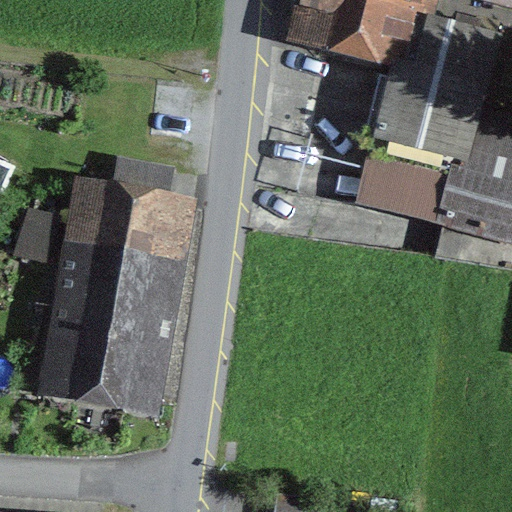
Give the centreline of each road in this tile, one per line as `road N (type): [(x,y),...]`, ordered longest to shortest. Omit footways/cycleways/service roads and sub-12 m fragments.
road 1 (unclassified): [(184,488),(244,0)]
road 2 (residential): [(0,470),(184,488)]
